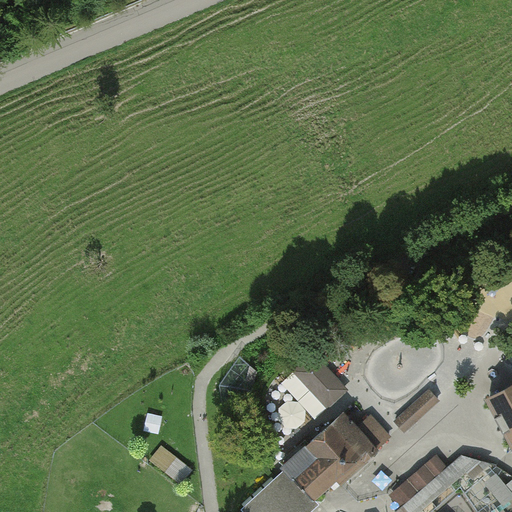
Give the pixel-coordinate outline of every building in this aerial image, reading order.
[(350,391),(316,353),(295,372),(329,410),(350,391)] [(511,386),(486,400),(497,421),(511,449),(511,386)] [(429,390),(396,421),(404,430),(438,400),(429,390)] [(320,443),(250,510),(252,511),(317,511),(393,439),(372,418),(362,428),(354,420),(334,416),(321,426),(320,443)] [(191,469),(163,447),(152,461),(181,483),(191,469)] [(437,456),(391,497),(401,509),(404,506),(409,511),(421,511),(482,462),(462,457),(449,468),(437,456)] [(511,481),(507,485),(497,474),(485,483),(504,507),(511,502),(511,481)]
